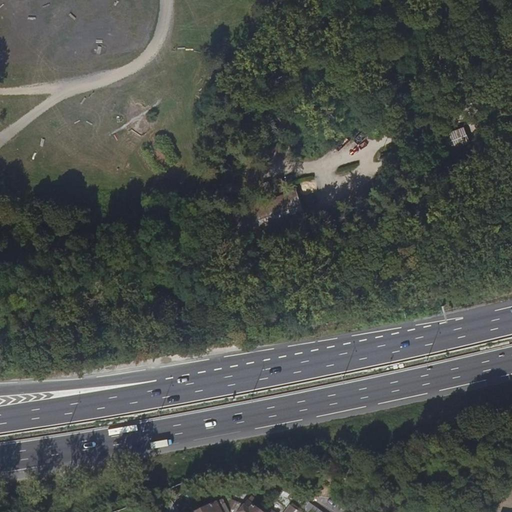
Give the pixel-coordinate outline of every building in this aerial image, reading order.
[(467,128),(428,142),(435,159),(474,146),(467,128)] [(415,147),(379,159),(385,175),(420,163),(415,147)] [(296,189),(222,216),(233,248),(308,221),(296,189)] [(309,253),(293,259),(295,266),(312,261),(309,253)] [(229,511),(222,499),(197,511),(229,511)] [(261,511),(248,501),(245,506),(237,502),(232,511),(261,511)]
